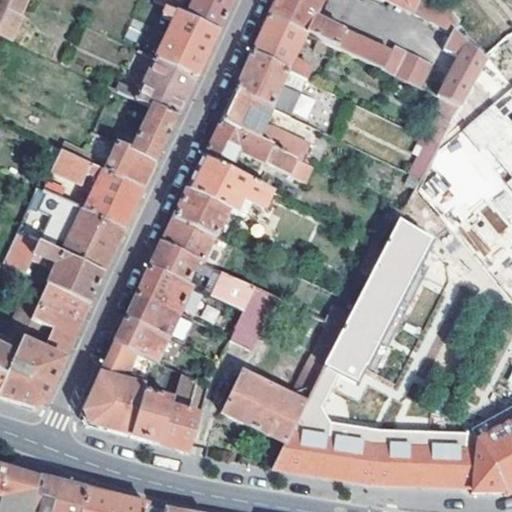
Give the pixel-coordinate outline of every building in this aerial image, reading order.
[(9,42),(28,1),(27,0),(26,0),(13,0),(1,27),(0,29),(0,36),(7,40),(9,42)] [(176,15),(217,34),(231,5),(232,0),(192,0),(187,12),(176,6),(178,1),(175,0),(154,0),(152,3),(176,15)] [(275,0),(268,17),(305,35),(317,40),(327,44),(419,88),(430,65),(392,48),(389,53),(314,18),(322,0),(384,0),(450,32),(443,49),(458,56),(438,97),(457,106),(471,80),(485,53),(448,8),(430,0),(275,0)] [(172,23),(176,15),(152,3),(149,2),(145,12),(172,23)] [(155,60),(196,79),(206,58),(217,34),(176,15),(172,23),(155,60)] [(250,55),(291,75),(311,84),(315,78),(308,75),(310,71),(292,62),(305,35),(268,17),(259,35),(250,55)] [(327,44),(317,40),(313,48),(324,52),(327,44)] [(475,81),(511,100),(511,84),(485,53),(471,80),(475,81)] [(291,75),(250,55),(247,62),(233,91),(270,109),(285,78),(289,79),(291,75)] [(196,79),(155,60),(139,94),(135,100),(151,108),(176,120),(186,100),(196,79)] [(399,228),(430,244),(442,250),(511,115),(511,100),(475,81),(399,228)] [(122,94),(135,100),(139,94),(125,87),(122,94)] [(218,123),(293,159),(304,164),(308,156),(322,162),(331,142),(318,136),(311,150),(307,149),(308,145),(269,127),(262,126),(270,109),(233,91),(230,99),(218,123)] [(114,110),(143,125),(151,108),(135,100),(122,94),(121,94),(114,110)] [(130,153),(155,165),(159,158),(176,120),(151,108),(143,125),(130,153)] [(285,175),(293,159),(218,123),(204,152),(200,161),(227,173),(237,155),(285,175)] [(104,173),(143,192),(152,171),(155,165),(130,153),(115,146),(104,173)] [(52,173),(61,154),(50,148),(41,169),(52,173)] [(104,173),(85,165),(80,163),(61,154),(52,173),(43,192),(124,231),(133,212),(143,192),(104,173)] [(239,215),(238,217),(242,218),(249,205),(261,210),(269,193),(227,173),(200,161),(196,169),(186,191),(239,215)] [(419,180),(411,176),(406,188),(399,185),(391,200),(405,206),(419,180)] [(28,239),(37,243),(104,276),(114,253),(124,231),(43,192),(37,189),(16,234),(28,239)] [(173,220),(213,238),(226,211),(238,217),(239,215),(186,191),(182,199),(173,220)] [(395,227),(401,214),(392,210),(386,223),(395,227)] [(161,246),(200,264),(210,244),(215,245),(217,240),(213,238),(173,220),(169,227),(161,246)] [(365,368),(430,244),(399,228),(395,227),(385,247),(371,274),(350,313),(341,331),(283,444),(271,468),(373,485),(469,489),(470,492),(503,493),(504,496),(511,491),(511,407),(465,433),(465,438),(379,433),(329,425),(326,418),(321,408),(337,377),(354,385),(363,368),(365,368)] [(28,239),(16,234),(3,263),(15,269),(28,239)] [(385,247),(375,242),(361,270),(371,274),(385,247)] [(104,276),(37,243),(32,256),(54,268),(50,276),(46,274),(44,279),(48,281),(47,285),(89,306),(93,299),(104,276)] [(252,289),(200,264),(161,246),(152,263),(149,270),(185,288),(191,273),(210,282),(207,290),(199,287),(197,293),(203,296),(240,314),(252,289)] [(189,290),(185,288),(149,270),(141,289),(138,295),(177,314),(189,290)] [(47,285),(35,309),(25,333),(48,343),(43,355),(46,356),(62,364),(86,313),(89,306),(47,285)] [(286,305),(252,289),(240,314),(228,339),(227,340),(247,350),(263,319),(276,326),(286,305)] [(126,320),(166,340),(177,314),(138,295),(129,314),(126,320)] [(191,321),(228,339),(240,314),(203,296),(191,321)] [(341,331),(350,313),(319,299),(311,316),(326,324),(341,331)] [(16,336),(8,353),(15,356),(20,344),(25,333),(35,309),(21,304),(8,333),(16,336)] [(154,364),(166,340),(126,320),(117,339),(114,346),(143,359),(154,364)] [(341,331),(326,324),(289,398),(237,373),(218,413),(283,444),(341,331)] [(20,344),(15,356),(0,390),(0,400),(31,409),(42,407),(52,387),(62,364),(46,356),(43,355),(20,344)] [(143,359),(114,346),(83,412),(90,426),(122,435),(129,437),(141,395),(127,391),(143,359)] [(0,349),(0,390),(15,356),(8,353),(0,349)] [(177,375),(169,403),(157,445),(179,452),(185,453),(196,416),(183,413),(192,381),(177,375)] [(169,403),(141,395),(129,437),(135,439),(157,445),(169,403)] [(326,418),(329,425),(379,433),(465,438),(465,433),(511,407),(511,398),(458,428),(380,425),(326,418)] [(0,465),(0,511),(30,511),(40,478),(17,471),(0,465)] [(80,511),(86,489),(61,483),(40,478),(30,511),(80,511)] [(80,511),(142,511),(145,503),(102,493),(86,489),(80,511)] [(185,511),(162,507),(152,505),(145,503),(142,511),(185,511)]
